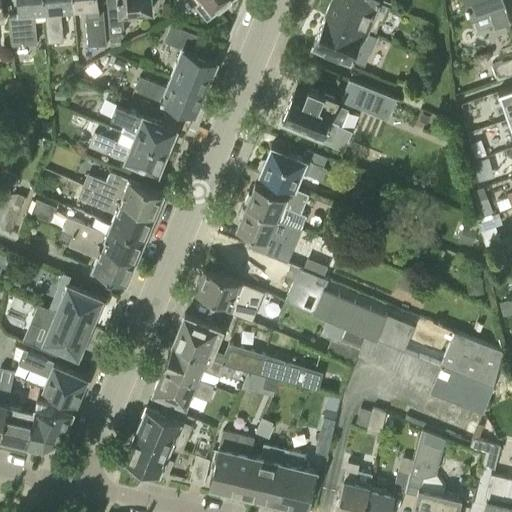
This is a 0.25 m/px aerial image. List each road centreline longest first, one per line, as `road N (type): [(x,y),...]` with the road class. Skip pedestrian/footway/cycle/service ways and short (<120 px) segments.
road 1 (residential): [(74,479),(275,0)]
road 2 (residential): [(207,511),(74,479)]
